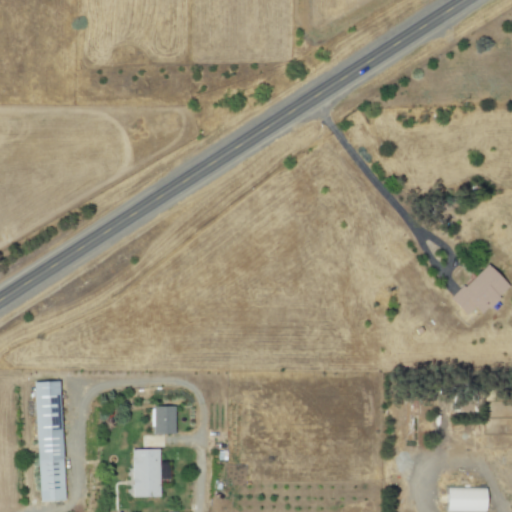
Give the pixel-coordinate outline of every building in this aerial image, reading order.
[(447,300),(463,316),(471,307),(479,315),(506,287),(483,264),(447,300)] [(61,500),(56,380),(30,382),(35,501),(61,500)] [(171,405),(150,406),(150,434),(171,433),(171,405)] [(156,449),(128,449),(129,497),(156,497),(156,449)] [(481,487),(442,488),(442,511),(481,511),(481,487)]
